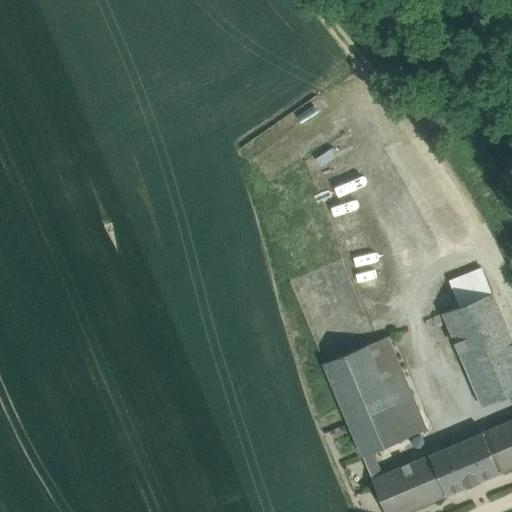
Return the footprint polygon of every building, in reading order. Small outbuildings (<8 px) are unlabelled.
[(317,96),(239,149),(266,189),(344,135),(317,96)] [(364,242),(339,185),(318,194),(344,251),(364,242)] [(459,306),(492,293),(482,268),(449,281),(459,306)] [(459,306),(443,313),(482,405),(511,393),(511,340),(492,293),(459,306)] [(426,428),(387,335),(323,361),(362,453),(372,449),(426,428)] [(511,420),(483,432),(499,471),(511,465),(511,420)] [(483,432),(429,454),(445,493),(499,471),(483,432)] [(372,449),(362,453),(372,477),(382,473),(372,449)] [(382,473),(372,477),(386,511),(397,511),(445,493),(429,454),(382,473)]
